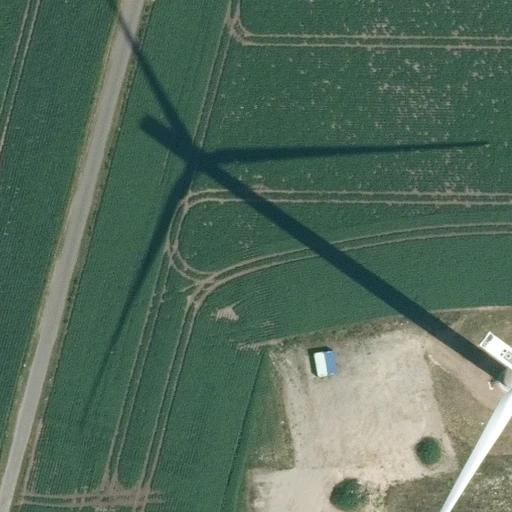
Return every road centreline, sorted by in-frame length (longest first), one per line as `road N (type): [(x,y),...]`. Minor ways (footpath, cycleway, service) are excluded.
road 1 (track): [(3,511),(137,0)]
road 2 (track): [(195,0),(308,466)]
